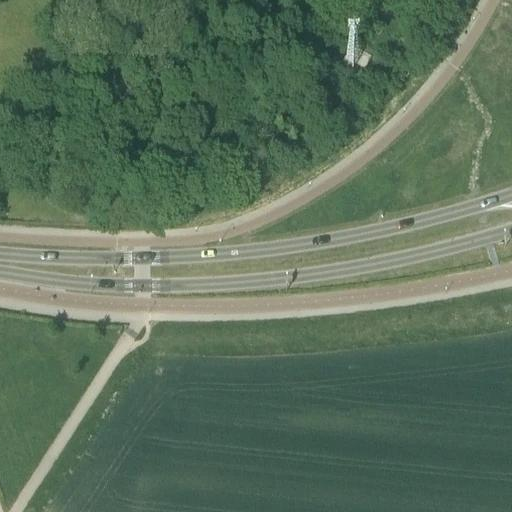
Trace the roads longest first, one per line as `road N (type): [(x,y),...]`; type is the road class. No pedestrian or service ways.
road 1 (primary): [(511,196),(362,234),(250,251),(0,254)]
road 2 (primary): [(0,271),(81,282),(245,281),(362,267),(511,233)]
